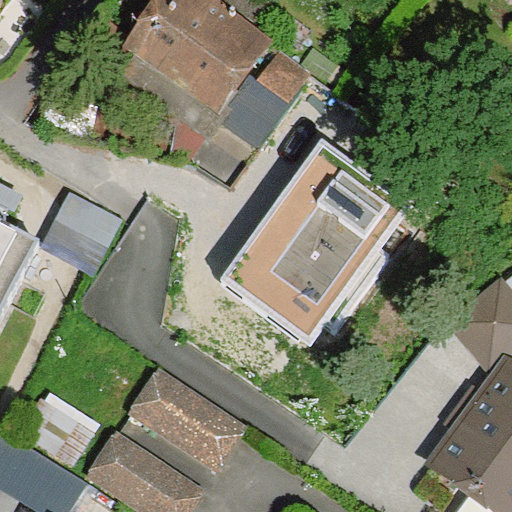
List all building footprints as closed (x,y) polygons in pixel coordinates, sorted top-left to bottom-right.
[(201,0),(162,0),(129,48),(217,110),(264,44),(201,0)] [(282,98),(251,141),(257,147),(299,175),(347,106),(279,56),(260,82),(282,98)] [(257,147),(213,212),(255,240),(299,175),(257,147)] [(0,329),(39,252),(0,231),(0,329)] [(450,322),(488,369),(511,349),(511,299),(499,283),(450,322)] [(511,511),(511,371),(502,364),(426,468),(487,511),(511,511)] [(246,432),(157,373),(129,416),(219,474),(246,432)] [(91,511),(101,497),(0,434),(0,511),(91,511)] [(191,511),(202,496),(113,439),(86,480),(136,511),(191,511)]
